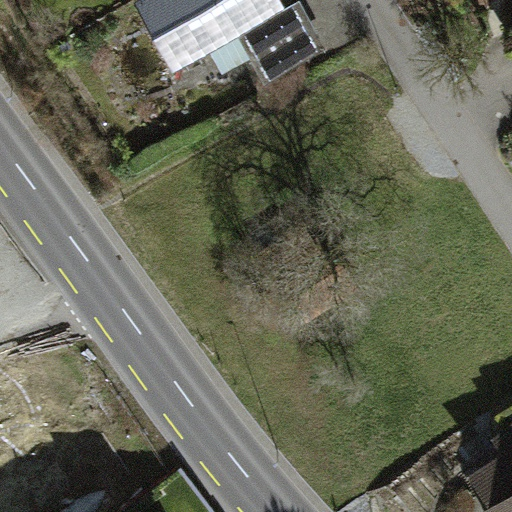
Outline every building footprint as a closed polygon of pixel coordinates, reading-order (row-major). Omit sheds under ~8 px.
[(237,29),(282,6),(278,0),(139,0),(174,63),(237,29)] [(290,0),(282,6),(237,29),(265,81),(327,46),(301,0),(290,0)] [(306,231),(264,258),(285,291),(327,265),(306,231)] [(425,366),(508,292),(464,242),(380,316),(425,366)] [(511,450),(476,474),(492,498),(511,484),(511,450)] [(511,511),(511,494),(486,511),(511,511)]
